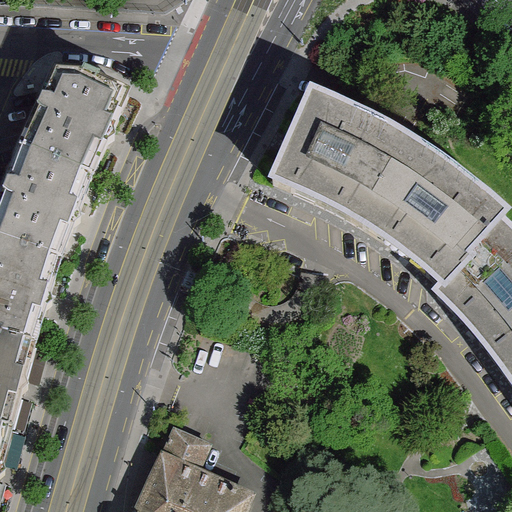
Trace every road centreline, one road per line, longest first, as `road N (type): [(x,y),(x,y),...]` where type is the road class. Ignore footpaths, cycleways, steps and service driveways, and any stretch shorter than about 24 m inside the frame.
road 1 (secondary): [(200,56),(125,234),(39,511)]
road 2 (residential): [(511,440),(426,328),(376,285),(203,190)]
road 3 (secondary): [(95,511),(144,340),(203,190)]
road 4 (secondary): [(203,190),(300,0)]
road 5 (residential): [(7,37),(200,56)]
